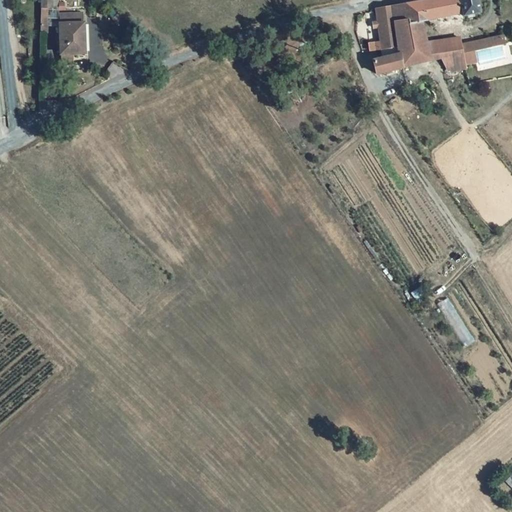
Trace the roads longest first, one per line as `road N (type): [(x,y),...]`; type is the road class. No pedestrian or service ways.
road 1 (unclassified): [(0,150),(186,56),(274,25),(395,0)]
road 2 (unknown): [(14,0),(31,130)]
